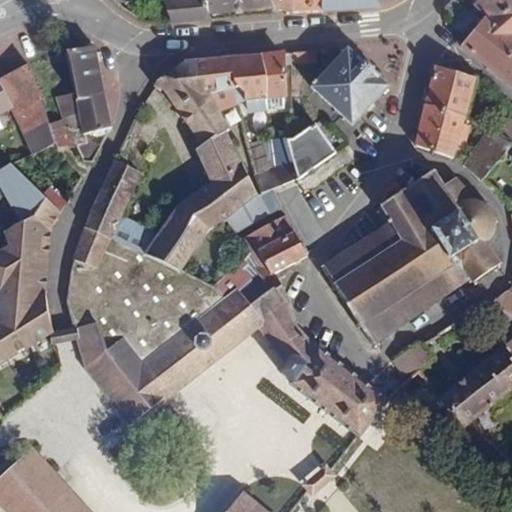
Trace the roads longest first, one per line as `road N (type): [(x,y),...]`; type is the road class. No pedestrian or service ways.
road 1 (residential): [(385,355),(507,273),(501,205),(459,174),(399,157)]
road 2 (residential): [(59,324),(59,259),(123,122),(142,49)]
road 3 (secondary): [(142,49),(413,20)]
road 4 (residential): [(399,157),(315,261),(309,280),(364,355),(385,355)]
road 5 (residential): [(399,157),(423,33)]
